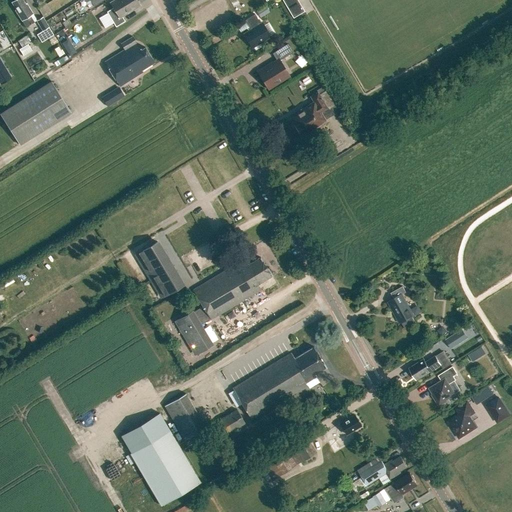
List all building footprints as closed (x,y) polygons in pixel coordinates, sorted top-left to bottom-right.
[(25,4),(22,0),(14,0),(12,1),(16,8),(15,9),(26,27),(34,21),(30,15),(33,13),(26,3),(25,4)] [(107,13),(98,18),(105,29),(114,23),(116,26),(125,21),(121,15),(140,4),(136,0),(114,0),(110,3),(113,7),(107,11),(107,13)] [(297,0),(282,0),(293,18),(304,11),(297,0)] [(256,11),(260,17),(269,11),(265,5),(256,11)] [(261,24),(255,14),(245,20),(251,30),(244,34),(252,47),(270,36),(262,23),(261,24)] [(41,41),(54,34),(43,16),(37,20),(43,30),(37,33),(41,41)] [(23,46),(31,41),(28,35),(20,40),(23,46)] [(141,49),(133,36),(120,43),(124,49),(105,61),(119,86),(142,72),(141,70),(154,62),(145,46),(141,49)] [(20,48),(16,41),(12,43),(16,50),(19,49),(23,56),(32,50),(27,44),(20,48)] [(288,75),(279,61),(293,52),(287,44),(272,53),(277,61),(273,64),(272,63),(266,66),(267,67),(259,73),(268,88),(288,75)] [(71,45),(65,49),(69,55),(75,51),(71,45)] [(54,62),(57,66),(68,59),(65,55),(54,62)] [(1,63),(0,63),(0,82),(1,84),(10,79),(1,63)] [(71,112),(52,81),(1,113),(20,144),(71,112)] [(105,91),(107,102),(126,99),(124,87),(105,91)] [(338,111),(325,90),(319,94),(318,92),(311,97),(314,102),(302,110),(303,111),(291,119),(301,135),(327,120),(326,119),(338,111)] [(168,259),(161,249),(157,242),(136,254),(162,297),(183,284),(172,267),(172,266),(168,259)] [(272,274),(261,256),(249,263),(247,261),(236,267),(234,264),(193,289),(204,306),(193,313),(192,310),(176,320),(197,355),(213,345),(200,324),(211,318),(211,319),(261,289),(258,283),(272,274)] [(391,292),(394,297),(388,301),(400,323),(402,322),(405,328),(416,322),(412,316),(414,315),(402,293),(406,291),(403,285),(391,292)] [(436,330),(441,335),(447,331),(443,327),(440,326),(436,330)] [(456,333),(446,339),(452,348),(462,341),(456,333)] [(326,366),(314,346),(294,358),(291,352),(232,388),(251,419),(308,385),(306,382),(316,375),(315,373),(326,366)] [(476,350),(469,354),(473,361),(480,356),(476,350)] [(451,363),(444,351),(436,356),(436,355),(426,362),(424,358),(409,367),(417,379),(441,364),(443,368),(451,363)] [(460,390),(454,380),(456,379),(453,375),(457,373),(453,365),(441,372),(445,377),(429,387),(435,396),(434,397),(439,405),(447,400),(446,399),(455,393),(460,390)] [(489,386),(478,392),(483,400),(493,393),(489,386)] [(497,421),(509,413),(499,396),(486,404),(497,421)] [(459,437),(476,426),(469,415),(474,411),(467,400),(456,407),(460,413),(448,420),(459,437)] [(228,434),(245,423),(236,408),(212,423),(219,437),(227,432),(228,434)] [(195,410),(174,422),(185,439),(205,427),(195,410)] [(354,414),(340,423),(341,424),(345,432),(346,434),(347,434),(361,425),(354,414)] [(161,504),(200,481),(169,429),(130,452),(161,504)] [(269,483),(316,452),(307,437),(284,453),(281,447),(256,464),(269,483)] [(355,491),(367,484),(389,471),(393,477),(401,472),(400,470),(407,466),(400,456),(393,461),(392,459),(385,464),(379,456),(357,469),(362,476),(350,483),(355,491)] [(403,492),(417,483),(410,472),(386,487),(395,502),(405,495),(403,492)] [(373,496),(378,505),(379,506),(386,501),(380,491),(373,496)] [(369,510),(378,505),(373,496),(364,502),(369,510)] [(172,506),(174,511),(188,504),(185,499),(172,506)]
